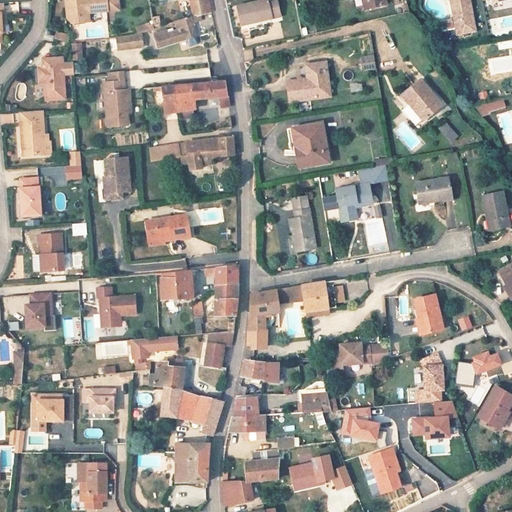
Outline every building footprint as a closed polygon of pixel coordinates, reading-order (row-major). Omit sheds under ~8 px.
[(70,0),(72,19),(89,18),(89,16),(115,13),(119,8),(118,0),(70,0)] [(190,0),(193,16),(199,15),(210,13),(208,0),(190,0)] [(242,25),(279,17),(275,0),(266,0),(238,6),(242,25)] [(362,0),(365,9),(383,5),(381,0),(362,0)] [(449,0),(455,34),(467,33),(465,20),(472,19),(468,0),(449,0)] [(165,32),(163,32),(166,45),(195,36),(191,23),(200,21),(199,15),(193,16),(193,17),(175,23),(178,31),(166,35),(165,32)] [(472,19),(465,20),(467,33),(474,31),(472,19)] [(158,47),(166,45),(163,32),(154,35),(158,47)] [(71,37),(58,34),(56,42),(69,45),(71,37)] [(125,38),(126,49),(142,47),(140,36),(125,38)] [(126,49),(125,38),(117,39),(118,50),(126,49)] [(73,43),(74,60),(84,60),(83,43),(73,43)] [(375,69),(373,56),(360,57),(363,71),(375,69)] [(62,59),(43,61),(44,71),(45,86),(47,103),(66,101),(63,77),(75,76),(75,69),(74,64),(62,65),(62,59)] [(325,62),(305,65),(309,99),(329,96),(325,62)] [(126,91),(124,72),(109,73),(110,84),(106,84),(107,93),(105,93),(109,128),(129,126),(128,114),(127,109),(131,109),(129,90),(126,91)] [(420,80),(401,96),(422,120),(440,105),(420,80)] [(363,90),(362,82),(348,84),(350,92),(363,90)] [(226,97),(225,83),(174,88),(178,111),(194,108),(193,100),(226,97)] [(174,88),(163,89),(166,113),(178,111),(174,88)] [(503,107),(501,101),(485,105),(487,112),(503,107)] [(44,113),(23,114),(23,124),(20,124),(21,141),(24,141),(25,157),(42,156),(41,139),(45,139),(44,113)] [(321,124),(291,129),(298,168),(328,163),(321,124)] [(450,141),(455,136),(444,124),(439,128),(450,141)] [(218,140),(220,156),(234,155),(232,138),(218,140)] [(218,140),(210,141),(211,157),(220,156),(218,140)] [(211,157),(210,141),(186,144),(188,157),(189,165),(190,170),(202,168),(201,165),(212,163),(211,157)] [(82,154),(71,154),(73,168),(83,167),(82,154)] [(126,158),(103,160),(106,180),(103,180),(105,200),(122,198),(121,193),(130,192),(126,158)] [(391,163),(390,158),(372,161),(373,166),(386,164),(391,163)] [(19,189),(20,206),(39,205),(38,187),(36,188),(35,178),(19,179),(20,189),(19,189)] [(416,183),(418,199),(433,197),(433,201),(451,198),(448,178),(416,183)] [(336,190),(339,204),(354,201),(355,207),(371,204),(368,184),(336,190)] [(482,197),(485,213),(489,212),(492,229),(509,225),(502,193),(482,197)] [(292,200),(294,212),(295,219),(289,220),(295,251),(315,248),(308,210),(306,198),(292,200)] [(357,218),(355,207),(354,201),(339,204),(340,209),(342,221),(357,218)] [(384,216),(381,205),(375,206),(378,217),(384,216)] [(146,222),(149,239),(170,235),(171,240),(189,237),(186,216),(146,222)] [(73,224),(74,236),(89,235),(88,223),(73,224)] [(62,234),(40,236),(41,245),(43,245),(46,271),(66,270),(62,234)] [(170,235),(149,239),(149,244),(171,240),(170,235)] [(511,265),(499,273),(506,286),(507,285),(511,292),(511,265)] [(237,266),(217,268),(216,276),(216,285),(237,284),(237,266)] [(204,276),(216,276),(217,268),(204,269),(204,276)] [(191,298),(189,271),(161,274),(161,301),(191,298)] [(302,286),(303,295),(305,311),(335,308),(331,281),(302,286)] [(237,284),(216,285),(216,292),(215,315),(235,315),(236,301),(237,284)] [(510,299),(511,298),(511,292),(507,285),(506,286),(503,287),(510,299)] [(302,286),(294,287),(296,296),(303,295),(302,286)] [(112,287),(97,288),(98,299),(100,299),(102,328),(116,327),(115,316),(121,315),(137,314),(136,296),(112,297),(112,287)] [(296,296),(294,287),(276,290),(277,299),(296,296)] [(250,295),(250,315),(266,313),(277,312),(279,312),(279,311),(277,299),(276,290),(257,294),(250,295)] [(55,293),(31,293),(31,305),(25,305),(26,330),(55,329),(55,293)] [(424,298),(433,331),(443,329),(435,295),(424,298)] [(422,334),(433,331),(424,298),(414,300),(419,319),(422,334)] [(196,334),(204,333),(200,302),(192,304),(196,334)] [(266,320),(266,313),(250,315),(248,315),(248,329),(266,329),(266,320)] [(63,318),(65,344),(80,343),(79,318),(63,318)] [(266,347),(266,329),(248,329),(247,345),(250,345),(251,348),(266,347)] [(220,368),(224,346),(229,347),(231,331),(209,333),(208,344),(204,365),(220,368)] [(353,344),(340,345),(340,351),(332,351),(333,369),(342,369),(342,365),(371,363),(371,367),(389,360),(388,345),(361,347),(353,348),(353,344)] [(24,354),(16,354),(15,369),(23,370),(24,354)] [(435,354),(418,360),(421,366),(423,390),(441,389),(439,365),(437,365),(437,360),(435,354)] [(244,360),(241,375),(265,378),(265,381),(278,382),(279,364),(265,364),(265,362),(246,360),(244,360)] [(165,388),(181,389),(183,369),(167,368),(167,363),(156,363),(155,374),(148,374),(149,386),(165,388)] [(104,376),(115,374),(114,367),(103,368),(104,376)] [(23,370),(15,369),(13,385),(21,385),(23,370)] [(133,383),(135,374),(123,371),(121,380),(133,383)] [(195,413),(192,421),(205,424),(203,433),(211,436),(222,403),(181,392),(181,389),(165,388),(162,415),(177,417),(180,406),(195,413)] [(245,388),(238,388),(235,401),(234,417),(257,416),(257,415),(256,398),(243,399),(243,398),(245,388)] [(479,417),(497,428),(506,411),(511,400),(511,396),(495,388),(479,417)] [(115,389),(90,389),(90,412),(113,412),(113,403),(113,397),(115,397),(115,389)] [(326,393),(301,394),(303,413),(320,412),(322,412),(330,411),(328,400),(326,393)] [(63,396),(33,396),(33,422),(45,422),(48,419),(55,419),(55,421),(63,421),(63,396)] [(177,417),(192,421),(195,413),(180,406),(177,417)] [(509,413),(506,411),(497,428),(500,430),(509,413)] [(446,439),(444,412),(407,417),(409,443),(446,439)] [(264,415),(257,415),(257,416),(234,417),(231,417),(223,447),(230,449),(234,432),(264,431),(264,415)] [(311,428),(311,417),(301,416),(301,428),(311,428)] [(12,453),(25,453),(25,430),(12,430),(12,453)] [(296,447),(294,436),(278,438),(280,449),(296,447)] [(176,482),(206,482),(208,445),(176,444),(176,453),(176,482)] [(398,471),(391,449),(369,457),(381,493),(399,486),(395,472),(398,471)] [(265,458),(280,458),(280,450),(265,450),(265,458)] [(247,481),(249,481),(277,479),(279,458),(245,462),(246,480),(247,481)] [(328,459),(290,466),(294,491),(332,484),(333,490),(349,486),(345,465),(330,468),(328,459)] [(80,508),(101,508),(101,500),(105,500),(105,464),(88,464),(88,482),(80,483),(80,508)] [(247,481),(246,480),(232,482),(232,481),(222,482),(223,506),(252,500),(249,481),(247,481)]
